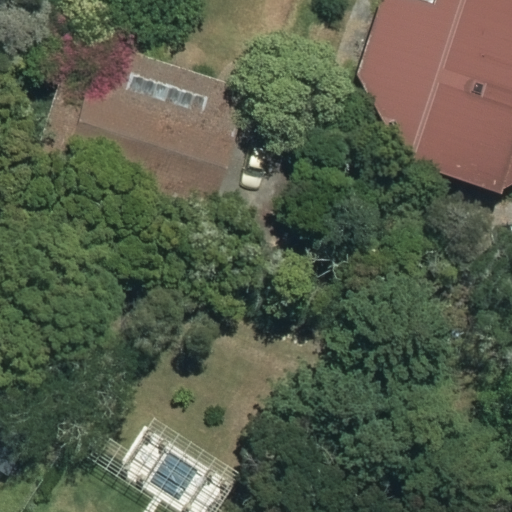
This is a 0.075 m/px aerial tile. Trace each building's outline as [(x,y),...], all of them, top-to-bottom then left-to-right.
[(388,144),(488,182),(491,174),(511,164),(511,0),(364,0),(344,61),(388,144)] [(59,170),(199,215),(230,118),(228,117),(239,81),(96,34),(84,76),(53,66),(35,118),(72,130),(59,170)] [(476,209),(417,204),(414,240),(473,245),(476,209)] [(0,471),(36,414),(0,391),(0,471)] [(95,437),(74,468),(139,511),(247,511),(259,496),(151,423),(127,459),(95,437)]
